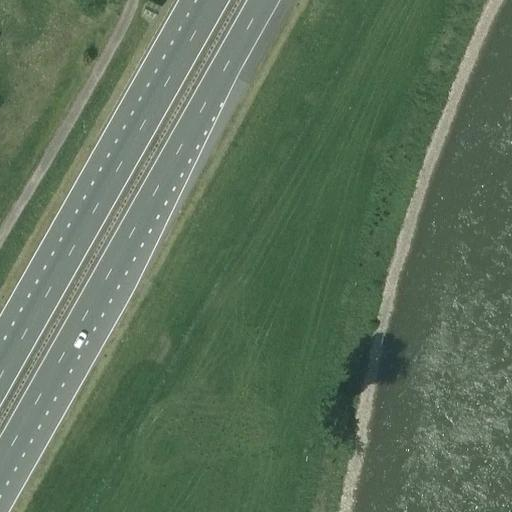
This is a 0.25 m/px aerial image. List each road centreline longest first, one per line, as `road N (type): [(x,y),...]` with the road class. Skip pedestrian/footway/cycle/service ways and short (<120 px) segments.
road 1 (motorway): [(0,473),(266,0)]
road 2 (motorway): [(212,0),(0,373)]
